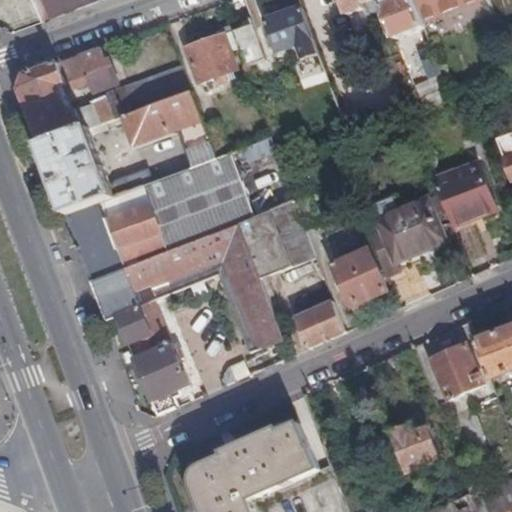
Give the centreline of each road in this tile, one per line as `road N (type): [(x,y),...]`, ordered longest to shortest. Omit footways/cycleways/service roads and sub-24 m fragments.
road 1 (residential): [(511,281),(112,459)]
road 2 (secondary): [(112,459),(0,159)]
road 3 (secondary): [(0,314),(61,478)]
road 4 (residential): [(163,0),(0,58)]
